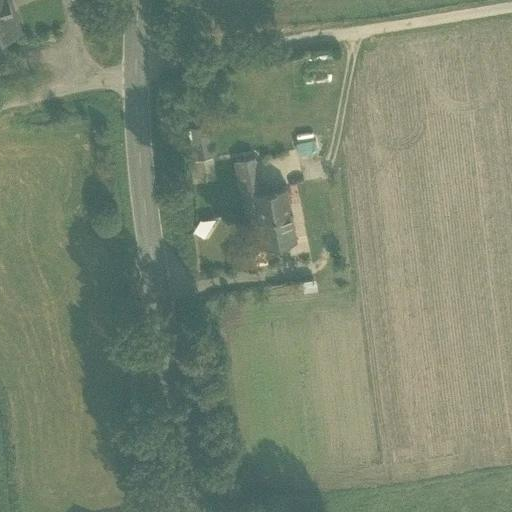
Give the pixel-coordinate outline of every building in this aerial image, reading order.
[(0,0),(0,31),(19,25),(11,0),(0,0)] [(210,133),(193,137),(198,162),(215,158),(210,133)] [(295,159),(326,155),(324,136),(293,139),(295,159)] [(235,154),(243,197),(254,195),(254,194),(263,192),(255,150),(235,154)] [(215,158),(198,162),(202,182),(218,178),(215,158)] [(256,211),(258,219),(291,213),(286,188),(263,192),(254,194),(254,195),(243,197),(246,213),(256,211)] [(256,211),(246,213),(253,249),(263,247),(258,219),(256,211)] [(291,213),(258,219),(263,247),(296,241),(291,213)]
